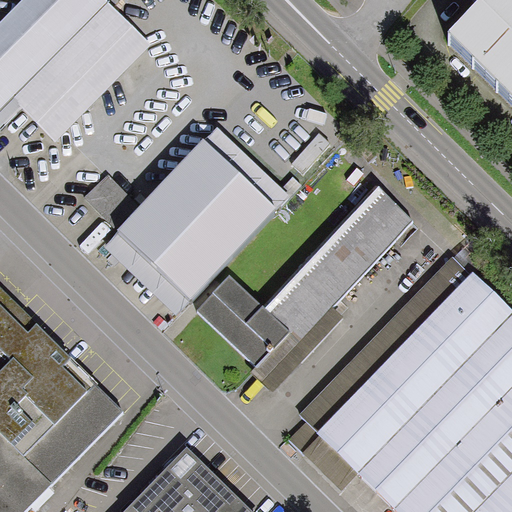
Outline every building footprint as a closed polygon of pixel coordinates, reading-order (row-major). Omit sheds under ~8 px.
[(96,0),(28,0),(0,28),(0,97),(6,91),(55,140),(148,47),(114,12),(93,33),(78,18),(96,0)] [(511,0),(485,0),(487,2),(449,41),(511,104),(511,0)] [(288,199),(216,132),(104,252),(176,319),(288,199)] [(136,208),(104,178),(83,200),(115,230),(136,208)] [(229,282),(197,315),(257,371),(254,375),(273,393),(340,322),(330,312),(414,223),(380,190),(262,313),(229,282)] [(511,511),(511,318),(454,261),(299,416),(308,424),(290,442),(339,492),(356,475),(393,511),(511,511)] [(0,290),(0,511),(26,511),(125,414),(0,290)] [(248,511),(185,455),(128,511),(248,511)]
